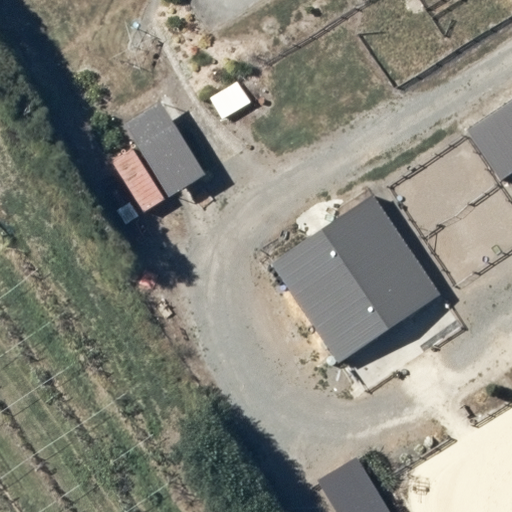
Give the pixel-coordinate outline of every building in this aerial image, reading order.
[(388,54),(355,7),(305,43),(339,89),(388,54)] [(263,93),(243,67),(205,96),(225,122),(263,93)] [(511,167),(511,92),(465,125),(501,176),(511,167)] [(203,172),(159,101),(125,122),(168,193),(203,172)] [(441,291),(375,191),(271,260),(337,360),(441,291)] [(389,511),(358,458),(320,480),(338,511),(389,511)]
